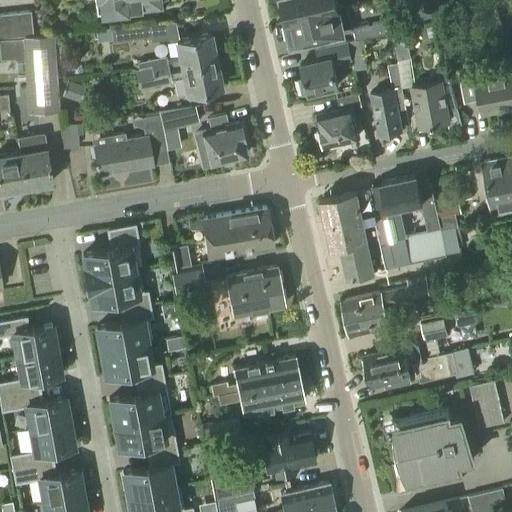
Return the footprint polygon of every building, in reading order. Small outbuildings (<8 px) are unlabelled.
[(2,0),(3,8),(40,7),(40,0),(2,0)] [(94,0),(95,7),(100,7),(100,9),(125,7),(125,4),(159,1),(158,0),(94,0)] [(336,6),(334,0),(280,0),(280,1),(277,1),(280,15),(284,15),(285,19),(336,6)] [(341,30),(336,6),(285,19),(286,23),(282,24),(286,38),(289,37),(291,42),(341,30)] [(30,10),(0,11),(0,35),(32,33),(30,10)] [(352,25),(354,36),(386,29),(383,17),(352,25)] [(148,23),(95,29),(96,41),(149,35),(148,23)] [(434,24),(425,26),(428,37),(437,34),(434,24)] [(404,27),(391,29),(397,58),(410,55),(408,47),(416,35),(404,27)] [(139,68),(135,69),(136,75),(215,58),(210,31),(175,38),(179,55),(166,57),(166,56),(138,62),(139,68)] [(53,34),(0,37),(0,59),(13,58),(15,62),(23,61),(27,107),(27,110),(58,108),(58,104),(53,34)] [(358,37),(350,39),(347,40),(351,60),(353,69),(365,66),(358,37)] [(351,60),(347,40),(315,47),(318,58),(301,62),(305,76),(299,77),(303,92),(308,91),(337,84),(337,83),(342,81),(338,63),(351,60)] [(482,62),(456,67),(463,102),(480,99),(483,102),(485,112),(511,106),(511,70),(509,71),(509,67),(511,62),(511,54),(499,57),(499,59),(482,62)] [(215,58),(136,75),(139,87),(183,77),(187,92),(221,85),(215,58)] [(444,76),(410,83),(419,125),(448,119),(449,124),(461,121),(457,104),(450,106),(444,76)] [(68,80),(62,95),(77,100),(82,85),(68,80)] [(401,86),(370,92),(378,133),(402,128),(398,108),(405,106),(401,86)] [(320,128),(316,129),(319,141),(323,140),(324,144),(358,135),(353,114),(362,112),(357,91),(336,96),(339,109),(317,114),(320,128)] [(194,103),(158,108),(159,113),(162,128),(176,125),(198,120),(194,103)] [(203,130),(194,132),(202,164),(211,161),(246,153),(238,121),(227,124),(224,112),(209,116),(211,128),(203,130)] [(111,139),(92,143),(98,173),(152,164),(148,143),(160,141),(165,140),(162,128),(159,113),(143,115),(146,133),(144,133),(124,137),(123,131),(110,133),(111,139)] [(82,122),(62,123),(63,133),(78,132),(82,132),(82,122)] [(38,132),(16,136),(19,150),(25,185),(51,181),(45,146),(43,136),(38,132)] [(19,150),(0,153),(0,189),(25,185),(19,150)] [(511,173),(508,154),(484,159),(494,210),(511,206),(511,173)] [(361,213),(324,221),(329,245),(339,243),(346,274),(385,266),(385,263),(445,250),(445,249),(427,177),(420,178),(418,170),(380,178),(387,208),(419,201),(426,230),(405,235),(399,211),(385,214),(363,219),(361,213)] [(428,176),(427,177),(445,249),(460,245),(454,216),(460,215),(457,201),(470,198),(467,183),(452,187),(455,201),(435,205),(428,176)] [(356,189),(319,197),(324,221),(361,213),(360,208),(372,205),(368,187),(356,190),(356,189)] [(200,217),(188,219),(190,227),(201,225),(203,237),(233,233),(232,228),(268,222),(265,205),(200,216),(200,217)] [(110,246),(82,252),(84,264),(83,264),(85,276),(138,266),(138,265),(133,266),(129,244),(138,242),(134,221),(107,226),(110,246)] [(203,237),(203,238),(206,254),(271,243),(268,222),(232,228),(233,233),(203,237)] [(176,244),(165,246),(168,261),(168,264),(169,267),(180,265),(176,244)] [(180,265),(169,267),(173,291),(203,286),(199,261),(190,263),(188,263),(180,265)] [(275,264),(224,274),(229,301),(231,313),(283,303),(275,264)] [(142,289),(138,266),(85,276),(87,287),(89,287),(91,300),(119,294),(121,306),(149,301),(147,288),(142,289)] [(411,283),(394,287),(397,299),(413,296),(411,283)] [(394,287),(341,299),(349,333),(388,324),(387,320),(389,320),(392,316),(390,308),(385,306),(385,304),(389,301),(397,299),(394,287)] [(152,315),(149,301),(121,306),(124,319),(95,324),(98,336),(96,336),(97,347),(99,346),(100,348),(147,339),(142,317),(152,315)] [(56,347),(51,323),(28,328),(25,315),(0,319),(0,334),(12,333),(16,355),(56,347)] [(443,315),(419,321),(423,338),(436,335),(447,332),(443,315)] [(386,348),(364,353),(368,368),(439,351),(436,335),(423,338),(404,343),(403,341),(386,345),(386,348)] [(151,362),(147,339),(100,348),(100,349),(98,350),(100,360),(102,360),(104,372),(133,367),(135,379),(163,374),(160,360),(151,362)] [(482,358),(511,354),(511,341),(480,345),(482,358)] [(60,371),(56,347),(16,355),(20,376),(0,380),(0,394),(39,388),(37,376),(60,371)] [(428,354),(368,368),(371,383),(393,378),(394,381),(412,377),(412,376),(420,373),(421,378),(453,370),(448,350),(440,352),(439,351),(428,354)] [(224,380),(209,383),(212,394),(216,393),(236,389),(297,376),(292,354),(231,366),(234,378),(235,384),(227,385),(226,380),(224,380)] [(177,373),(175,385),(196,388),(197,376),(177,373)] [(165,387),(163,374),(135,379),(137,391),(109,396),(113,420),(169,410),(169,409),(160,411),(156,389),(165,387)] [(236,389),(216,393),(218,402),(238,397),(241,411),(302,399),(297,376),(236,389)] [(494,378),(469,384),(478,426),(503,421),(494,378)] [(41,400),(39,388),(0,394),(0,405),(1,409),(25,405),(29,427),(69,420),(65,396),(41,400)] [(399,432),(392,433),(399,468),(407,467),(410,480),(461,469),(458,456),(462,455),(462,452),(470,450),(460,417),(450,420),(447,407),(396,418),(399,432)] [(176,446),(169,410),(113,420),(117,444),(146,439),(148,451),(176,446)] [(223,417),(201,422),(204,437),(226,433),(223,417)] [(73,444),(69,420),(29,427),(33,449),(9,453),(11,468),(52,460),(50,448),(73,444)] [(262,439),(265,454),(312,445),(310,430),(292,434),(291,430),(264,434),(265,438),(262,439)] [(312,445),(265,454),(267,468),(270,468),(271,472),(297,467),(297,463),(315,460),(312,445)] [(178,459),(176,446),(148,451),(150,463),(122,469),(124,480),(122,481),(124,491),(126,491),(126,493),(178,483),(178,482),(173,483),(169,461),(178,459)] [(189,473),(209,474),(210,448),(190,447),(189,473)] [(54,472),(52,460),(11,468),(14,482),(38,477),(42,499),(82,492),(78,468),(54,472)] [(224,485),(212,488),(215,502),(234,498),(252,494),(249,479),(224,485)] [(283,509),(273,511),(332,511),(335,511),(327,480),(280,492),(283,509)] [(182,506),(178,483),(126,493),(127,494),(125,495),(127,505),(129,505),(129,511),(155,511),(159,511),(192,511),(192,504),(182,506)] [(480,491),(470,493),(471,498),(473,506),(473,511),(484,511),(483,503),(480,491)] [(86,511),(82,492),(42,499),(44,511),(86,511)] [(447,511),(445,499),(398,511),(447,511)] [(12,511),(11,503),(0,504),(0,511),(12,511)]
